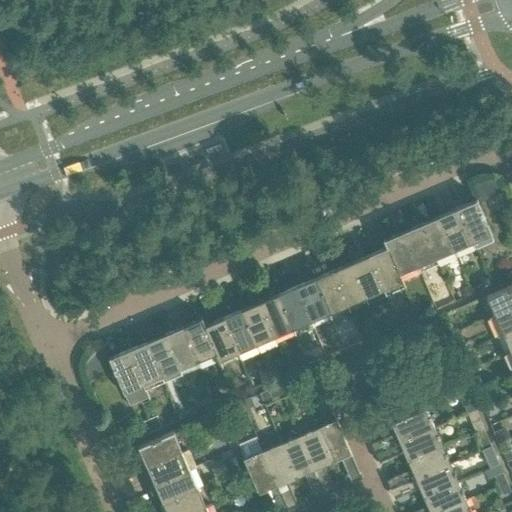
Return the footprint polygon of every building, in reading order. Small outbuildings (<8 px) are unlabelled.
[(458,207),(473,242),(492,234),(477,198),(458,207)] [(455,250),(473,242),(458,207),(439,215),(455,250)] [(437,258),(455,250),(439,215),(421,222),(437,258)] [(419,266),(437,258),(421,222),(403,230),(419,266)] [(403,230),(385,238),(388,245),(400,274),(419,266),(403,230)] [(369,253),(385,290),(403,282),(400,274),(388,245),(386,246),(369,253)] [(366,298),(385,290),(369,253),(351,261),(366,298)] [(348,305),(366,298),(351,261),(333,269),(348,305)] [(330,313),(348,305),(333,269),(314,277),(330,313)] [(312,321),(330,313),(314,277),(296,285),(312,321)] [(293,329),(312,321),(296,285),(278,293),(293,329)] [(469,285),(460,289),(463,297),(472,293),(469,285)] [(495,315),(511,307),(511,285),(487,296),(495,315)] [(275,337),(293,329),(278,293),(259,301),(275,337)] [(257,345),(275,337),(259,301),(241,309),(257,345)] [(413,320),(408,307),(395,312),(400,325),(413,320)] [(503,333),(511,329),(511,307),(495,315),(503,333)] [(239,353),(257,345),(241,309),(223,316),(239,353)] [(397,324),(392,314),(380,319),(384,329),(397,324)] [(206,324),(205,324),(217,353),(221,361),(239,353),(223,316),(206,324)] [(183,325),(198,361),(217,353),(205,324),(202,317),(183,325)] [(180,369),(198,361),(183,325),(165,333),(180,369)] [(511,351),(511,350),(511,329),(503,333),(511,351)] [(459,330),(451,333),(456,344),(463,341),(459,330)] [(162,377),(180,369),(165,333),(146,341),(162,377)] [(144,385),(162,377),(146,341),(128,349),(144,385)] [(466,348),(459,351),(464,363),(471,359),(466,348)] [(128,349),(109,357),(130,405),(149,397),(144,385),(128,349)] [(274,371),(270,361),(265,363),(269,373),(274,371)] [(258,372),(263,384),(271,381),(266,369),(258,372)] [(309,382),(319,378),(316,370),(306,374),(309,382)] [(472,381),(476,390),(483,387),(479,378),(472,381)] [(278,386),(282,394),(291,390),(287,382),(278,386)] [(278,386),(260,394),(264,404),(270,402),(272,398),(282,394),(278,386)] [(210,395),(201,399),(204,407),(205,407),(214,403),(210,395)] [(242,401),(245,409),(255,405),(251,397),(242,401)] [(463,403),(468,413),(476,410),(471,399),(463,403)] [(236,413),(245,409),(242,401),(232,405),(236,413)] [(396,444),(435,428),(426,408),(392,423),(396,434),(392,436),(396,444)] [(476,410),(468,413),(476,431),(484,428),(480,419),(476,410)] [(318,427),(333,462),(342,458),(344,462),(354,458),(334,411),(333,412),(336,419),(318,427)] [(137,424),(143,436),(162,428),(157,416),(137,424)] [(323,466),(333,462),(318,427),(300,435),(317,474),(325,471),(323,466)] [(408,461),(443,445),(435,428),(396,444),(399,453),(404,451),(408,461)] [(484,428),(476,431),(484,450),(492,446),(487,436),(484,428)] [(146,465),(182,450),(174,430),(138,446),(146,465)] [(307,478),(317,474),(300,435),(281,442),(297,477),(306,473),(307,478)] [(286,482),(297,477),(281,442),(263,450),(280,490),(288,486),(286,482)] [(411,481),(451,464),(443,445),(408,461),(412,470),(408,472),(411,481)] [(492,446),(484,450),(487,458),(495,455),(492,446)] [(511,452),(511,449),(503,453),(506,461),(511,458),(511,452)] [(154,484),(190,469),(182,450),(146,465),(154,484)] [(271,494),(280,490),(263,450),(245,458),(241,450),(241,451),(259,493),(269,489),(271,494)] [(225,463),(229,472),(239,467),(235,456),(224,461),(225,463)] [(229,472),(225,463),(211,469),(215,478),(229,472)] [(423,497),(459,482),(451,464),(411,481),(415,489),(420,488),(423,497)] [(162,502),(198,487),(190,469),(154,484),(162,502)] [(499,485),(507,482),(503,472),(495,476),(499,485)] [(425,511),(437,511),(466,500),(459,482),(423,497),(427,506),(423,508),(425,511)] [(507,482),(499,485),(503,495),(511,491),(507,482)] [(166,511),(189,511),(206,505),(198,487),(162,502),(166,511)] [(471,511),(466,500),(437,511),(471,511)]
